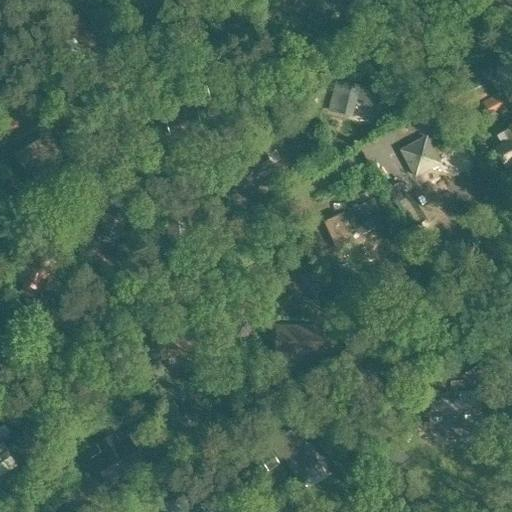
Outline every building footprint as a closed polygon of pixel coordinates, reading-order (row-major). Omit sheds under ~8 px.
[(482,78),(441,97),(447,112),(488,93),(482,78)] [(364,103),(363,107),(374,110),(378,92),(335,81),(328,113),(353,119),(357,101),(364,103)] [(192,113),(188,96),(171,101),(175,118),(166,120),(170,138),(202,129),(202,128),(204,128),(200,111),(192,113)] [(511,130),(499,138),(505,147),(497,152),(505,166),(511,162),(511,130)] [(27,173),(54,157),(40,136),(14,152),(27,173)] [(416,177),(440,165),(426,140),(403,152),(416,177)] [(216,178),(228,199),(255,184),(257,189),(277,178),(263,152),(216,178)] [(423,184),(434,183),(433,177),(398,182),(401,199),(425,196),(423,184)] [(374,238),(352,194),(330,205),(352,249),(374,238)] [(112,199),(108,209),(107,209),(97,235),(119,244),(129,217),(127,216),(131,206),(112,199)] [(14,279),(20,283),(40,294),(56,264),(38,253),(37,254),(33,252),(29,259),(23,256),(18,266),(20,267),(14,279)] [(31,303),(37,293),(25,285),(19,296),(31,303)] [(196,322),(155,330),(161,361),(187,356),(187,354),(197,352),(195,343),(201,342),(196,322)] [(323,327),(276,326),(275,360),(322,361),(323,327)] [(271,360),(266,349),(257,353),(261,364),(271,360)] [(431,395),(433,427),(480,424),(478,393),(431,395)] [(2,427),(0,428),(0,464),(11,456),(28,445),(19,431),(9,437),(2,427)] [(327,479),(321,469),(296,427),(271,443),(281,460),(285,458),(300,482),(304,480),(310,490),(327,479)] [(95,446),(100,454),(90,460),(109,491),(147,468),(128,438),(120,443),(114,434),(95,446)]
